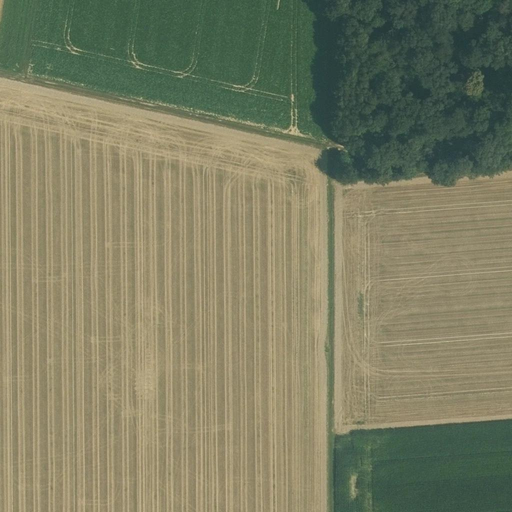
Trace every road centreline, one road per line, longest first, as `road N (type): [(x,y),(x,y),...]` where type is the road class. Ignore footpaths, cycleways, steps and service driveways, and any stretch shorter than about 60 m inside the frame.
road 1 (track): [(330,146),(340,511)]
road 2 (track): [(330,146),(34,86)]
road 3 (track): [(511,163),(439,170),(330,146)]
road 4 (track): [(335,0),(330,146)]
road 5 (track): [(0,78),(34,86),(48,0)]
